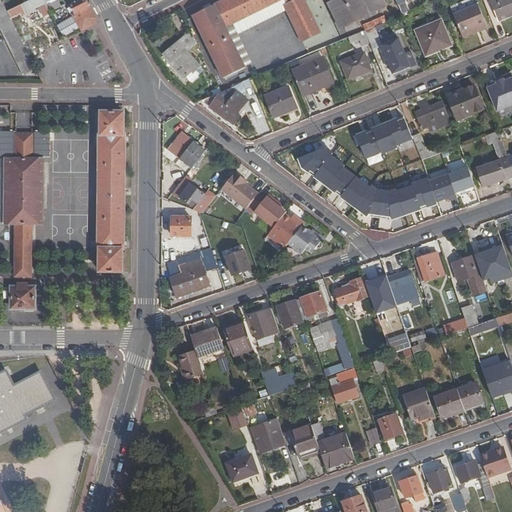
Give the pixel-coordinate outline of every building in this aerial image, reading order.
[(0,0),(0,28),(24,76),(36,70),(35,68),(30,57),(26,48),(8,12),(1,0),(0,0)] [(33,0),(8,12),(26,48),(34,44),(20,15),(40,5),(46,18),(51,15),(50,13),(46,6),(43,0),(33,0)] [(93,26),(95,18),(84,0),(82,0),(71,5),(75,13),(72,14),(82,31),(93,26)] [(226,0),(195,16),(226,79),(247,69),(227,27),(235,24),(282,0),(285,0),(286,3),(283,4),(303,42),(320,34),(306,6),(303,0),(226,0)] [(339,28),(364,16),(365,19),(377,14),(375,10),(384,6),(382,2),(380,3),(377,1),(376,0),(336,0),(328,4),(339,28)] [(395,0),(398,5),(400,4),(405,14),(411,11),(405,0),(395,0)] [(438,0),(445,14),(463,6),(460,0),(438,0)] [(497,21),(511,15),(511,0),(493,0),(489,2),(497,21)] [(48,5),(46,6),(50,13),(54,11),(61,7),(57,1),(48,5)] [(453,17),(461,35),(478,28),(480,32),(488,28),(478,6),(453,17)] [(50,13),(51,15),(56,24),(60,22),(54,11),(50,13)] [(73,16),(59,25),(66,37),(81,29),(73,16)] [(400,16),(388,21),(391,28),(403,23),(400,16)] [(440,23),(416,33),(426,58),(451,48),(440,23)] [(227,27),(247,69),(255,66),(235,24),(227,27)] [(364,32),(368,43),(371,51),(380,47),(372,28),(364,32)] [(478,28),(461,35),(463,39),(480,32),(478,28)] [(185,51),(197,42),(191,31),(164,53),(185,77),(193,71),(194,72),(200,67),(185,51)] [(364,32),(356,35),(361,46),(368,43),(364,32)] [(407,62),(397,41),(381,48),(393,75),(415,66),(413,60),(407,62)] [(347,80),(367,72),(364,66),(368,65),(363,53),(340,63),(347,80)] [(322,60),(291,72),(302,98),(332,86),(322,60)] [(496,110),(511,104),(511,78),(504,82),(504,79),(497,82),(497,84),(488,88),(496,110)] [(449,96),(458,119),(483,110),(473,86),(449,96)] [(223,92),(221,93),(202,101),(229,120),(235,112),(239,114),(248,101),(232,88),(223,92)] [(273,118),(282,115),(281,114),(296,108),(287,89),(265,97),(273,118)] [(447,114),(442,101),(435,104),(436,106),(440,117),(447,114)] [(443,126),(451,123),(447,114),(440,117),(436,106),(430,109),(428,105),(422,107),(423,112),(417,114),(420,122),(418,122),(420,129),(423,128),(424,130),(441,122),(443,126)] [(122,271),(122,249),(124,249),(126,134),(124,134),(124,111),(102,111),(102,134),(100,134),(98,248),(100,248),(100,271),(122,271)] [(411,135),(404,117),(397,120),(397,119),(379,127),(356,136),(366,158),(381,152),(382,154),(398,148),(397,145),(413,139),(411,135)] [(481,187),(511,175),(511,168),(498,131),(484,136),(487,144),(492,142),(500,164),(488,168),(487,165),(475,170),(481,187)] [(421,160),(427,158),(436,154),(433,146),(425,149),(419,132),(411,135),(413,139),(421,160)] [(192,169),(207,150),(183,133),(173,145),(185,154),(180,160),(192,169)] [(16,159),(32,159),(33,134),(16,134),(16,159)] [(5,226),(15,226),(22,226),(42,227),(44,159),(32,159),(16,159),(5,159),(5,226)] [(468,168),(448,175),(455,193),(474,186),(468,168)] [(243,178),(235,172),(218,195),(242,215),(250,204),(259,193),(245,183),(242,180),(243,178)] [(448,175),(430,181),(437,202),(456,195),(455,193),(448,175)] [(174,193),(204,214),(214,201),(185,179),(174,193)] [(274,226),(287,211),(267,196),(266,199),(259,193),(250,204),(257,210),(255,212),(274,226)] [(274,226),(270,233),(287,246),(290,242),(303,226),(305,224),(299,219),(298,220),(294,217),(287,211),(274,226)] [(172,218),(172,236),(191,236),(191,218),(172,218)] [(15,226),(14,251),(30,251),(30,227),(22,226),(15,226)] [(303,226),(290,242),(303,253),(307,248),(310,251),(313,247),(315,249),(323,238),(317,234),(316,235),(311,232),(303,226)] [(213,258),(210,249),(204,251),(208,260),(213,258)] [(14,251),(13,278),(23,278),(30,278),(30,251),(14,251)] [(250,269),(244,252),(226,258),(232,275),(250,269)] [(419,264),(414,266),(420,283),(444,275),(436,253),(418,259),(419,264)] [(511,271),(506,253),(494,257),(494,258),(484,262),(489,278),(511,271)] [(487,291),(475,256),(452,264),(457,280),(468,277),(475,295),(487,291)] [(170,279),(177,297),(209,286),(200,257),(179,265),(182,275),(170,279)] [(173,272),(180,270),(178,262),(171,264),(173,272)] [(409,272),(388,280),(397,305),(408,301),(406,296),(416,293),(409,272)] [(339,307),(370,296),(364,278),(350,283),(352,288),(349,289),(348,286),(346,285),(341,287),(341,289),(334,292),(339,307)] [(379,280),(371,283),(374,290),(382,288),(379,280)] [(12,308),(35,308),(35,287),(25,287),(25,284),(19,284),(19,287),(12,287),(12,308)] [(299,300),(307,322),(309,321),(308,317),(317,314),(318,318),(327,315),(320,293),(299,300)] [(406,296),(408,301),(411,300),(416,293),(406,296)] [(284,329),(307,322),(299,300),(277,308),(284,329)] [(468,328),(479,324),(473,305),(468,307),(467,303),(460,306),(465,320),(468,328)] [(375,310),(381,327),(388,324),(386,317),(392,315),(389,305),(375,310)] [(279,333),(271,310),(249,318),(257,341),(279,333)] [(346,370),(354,367),(338,320),(309,329),(323,367),(343,360),(346,370)] [(451,334),(468,328),(465,320),(448,326),(451,334)] [(251,345),(244,325),(224,332),(231,352),(251,345)] [(216,330),(190,338),(195,352),(197,358),(223,349),(216,330)] [(425,337),(423,332),(411,336),(412,341),(425,337)] [(428,350),(425,343),(411,348),(413,354),(421,351),(422,353),(428,350)] [(197,358),(195,352),(179,358),(183,368),(187,380),(203,374),(197,358)] [(223,371),(231,369),(229,358),(220,359),(223,371)] [(383,370),(380,360),(369,364),(372,374),(383,370)] [(511,392),(511,366),(511,363),(483,372),(492,399),(511,392)] [(276,369),(261,374),(263,380),(278,375),(276,369)] [(358,378),(355,370),(336,376),(337,378),(330,381),(338,405),(359,398),(353,380),(358,378)] [(0,433),(26,420),(24,416),(55,400),(40,373),(14,386),(6,371),(0,374),(0,433)] [(269,397),(297,387),(295,380),(281,386),(278,375),(263,380),(269,397)] [(457,390),(464,410),(483,403),(477,384),(457,390)] [(421,422),(435,417),(425,389),(403,397),(412,422),(417,420),(421,422)] [(441,418),(464,410),(457,390),(434,398),(441,418)] [(264,412),(260,400),(244,405),(248,417),(264,412)] [(204,410),(206,419),(217,415),(214,407),(204,410)] [(234,431),(247,426),(240,407),(228,411),(234,431)] [(403,434),(397,415),(379,421),(385,440),(403,434)] [(259,453),(285,444),(276,418),(250,427),(259,453)] [(317,445),(311,427),(290,435),(299,460),(320,452),(317,445)] [(372,445),(380,443),(376,430),(368,433),(372,445)] [(320,452),(326,471),(355,460),(346,434),(317,445),(320,452)] [(495,453),(481,458),(482,462),(487,477),(492,475),(498,473),(496,467),(495,465),(499,463),(499,466),(508,463),(503,448),(494,450),(495,453)] [(233,483),(257,475),(251,456),(227,464),(233,483)] [(480,477),(483,488),(490,486),(487,477),(482,462),(476,464),(480,477)] [(510,469),(508,463),(499,466),(496,467),(498,473),(510,469)] [(465,482),(480,477),(476,464),(466,467),(465,464),(456,467),(462,486),(466,485),(465,482)] [(452,486),(446,469),(428,475),(430,482),(428,483),(429,486),(432,486),(434,493),(452,486)] [(400,482),(405,497),(413,495),(415,501),(425,497),(418,476),(400,482)] [(487,500),(494,498),(490,486),(483,488),(487,500)] [(391,487),(373,493),(379,511),(397,505),(391,487)] [(466,488),(460,490),(464,501),(470,499),(466,488)] [(464,501),(460,490),(454,492),(459,505),(465,503),(464,501)] [(366,511),(361,496),(343,502),(346,511),(366,511)] [(402,503),(404,511),(414,511),(411,502),(409,503),(408,501),(402,503)]
